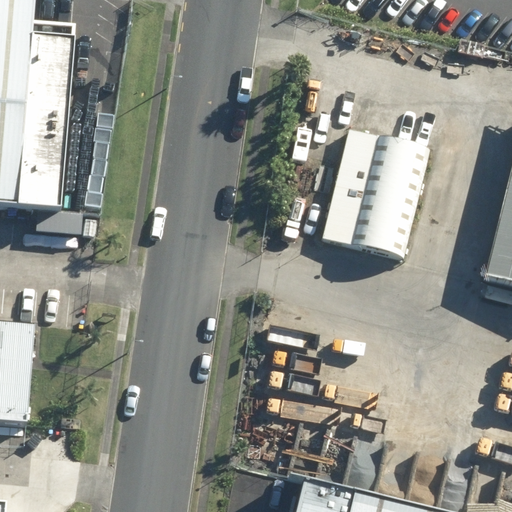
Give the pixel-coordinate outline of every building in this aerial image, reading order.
[(0,0),(0,211),(53,217),(71,31),(28,27),(30,0),(0,0)] [(434,152),(354,133),(327,245),(407,264),(434,152)] [(511,289),(511,159),(482,283),(511,289)] [(0,427),(24,429),(32,331),(0,328),(0,427)] [(399,511),(304,489),(298,511),(399,511)]
